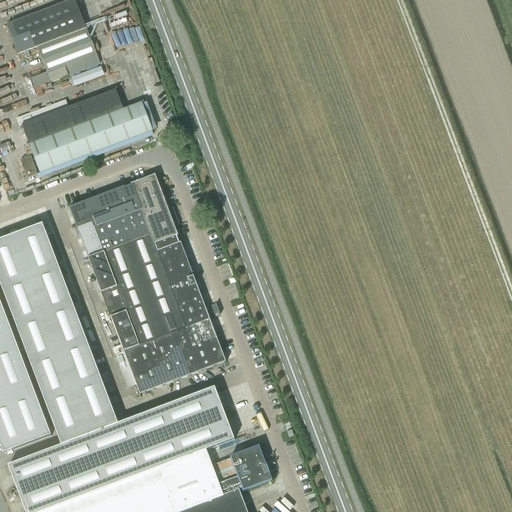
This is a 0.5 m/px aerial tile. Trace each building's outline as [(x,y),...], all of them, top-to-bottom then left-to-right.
[(50,83),(99,65),(75,0),(6,26),(17,55),(37,48),(46,73),(30,79),(33,88),(50,82),(50,83)] [(21,127),(29,146),(39,175),(152,132),(141,104),(123,111),(116,91),(21,127)] [(27,179),(37,176),(30,157),(20,161),(27,179)] [(69,208),(75,224),(139,395),(225,363),(180,244),(179,244),(176,237),(178,236),(174,225),(175,225),(173,221),(172,221),(155,176),(69,208)] [(43,225),(0,241),(0,283),(61,447),(118,425),(43,225)] [(0,300),(0,444),(4,454),(51,436),(0,300)] [(61,447),(8,466),(25,511),(46,511),(207,452),(235,441),(215,389),(118,425),(61,447)] [(271,481),(258,449),(212,466),(207,452),(46,511),(246,511),(240,493),(271,481)]
